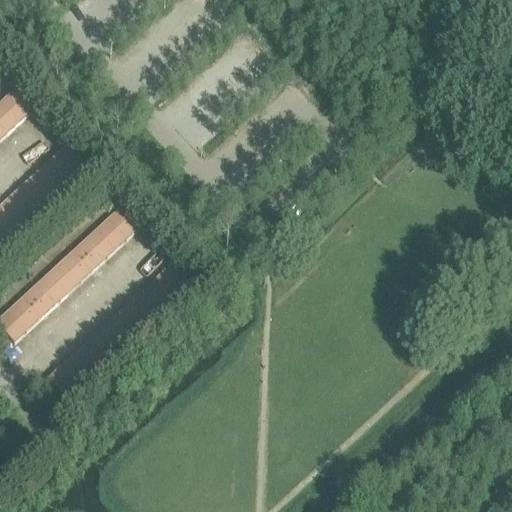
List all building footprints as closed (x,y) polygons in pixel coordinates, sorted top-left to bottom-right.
[(0,132),(6,139),(31,116),(12,96),(0,107),(0,132)] [(57,195),(82,172),(64,152),(39,175),(57,195)] [(57,195),(39,175),(14,198),(32,218),(57,195)] [(0,232),(8,240),(32,218),(14,198),(0,210),(0,232)] [(113,256),(138,233),(119,212),(94,235),(113,256)] [(88,278),(113,256),(94,235),(70,258),(88,278)] [(64,301),(88,278),(70,258),(45,281),(64,301)] [(165,312),(190,289),(171,269),(146,292),(165,312)] [(64,301),(45,281),(20,304),(39,324),(64,301)] [(140,334),(165,312),(146,292),(122,315),(140,334)] [(39,324),(20,304),(0,323),(0,331),(14,347),(39,324)] [(115,357),(140,334),(122,315),(97,337),(115,357)] [(115,357),(97,337),(72,360),(90,380),(115,357)] [(90,380),(72,360),(47,383),(65,403),(90,380)]
